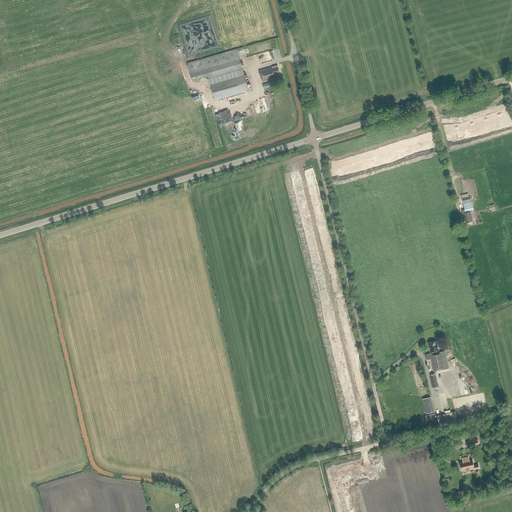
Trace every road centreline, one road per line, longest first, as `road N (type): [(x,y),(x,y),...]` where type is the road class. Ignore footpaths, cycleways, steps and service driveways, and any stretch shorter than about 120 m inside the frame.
road 1 (unclassified): [(248,511),(289,469),(383,437),(314,138)]
road 2 (tertiary): [(0,235),(314,138)]
road 3 (tertiary): [(314,138),(511,78)]
road 4 (unclassified): [(314,138),(281,0)]
